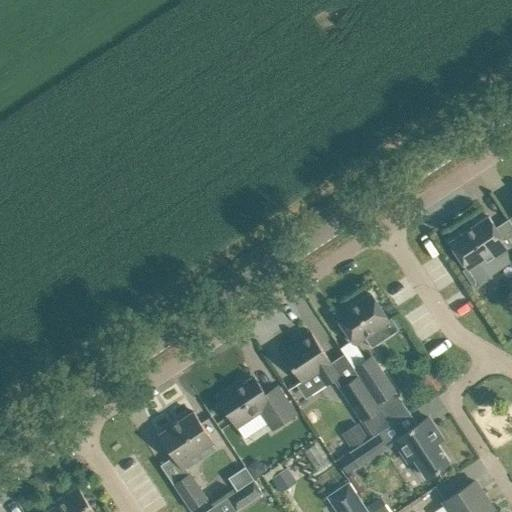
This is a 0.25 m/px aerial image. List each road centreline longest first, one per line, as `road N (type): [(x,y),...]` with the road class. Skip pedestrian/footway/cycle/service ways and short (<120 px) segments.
road 1 (tertiary): [(0,440),(511,103)]
road 2 (residential): [(80,431),(391,229)]
road 3 (residential): [(500,365),(458,338),(391,229)]
road 4 (residential): [(511,494),(451,398),(500,365)]
road 5 (residential): [(391,229),(511,146)]
